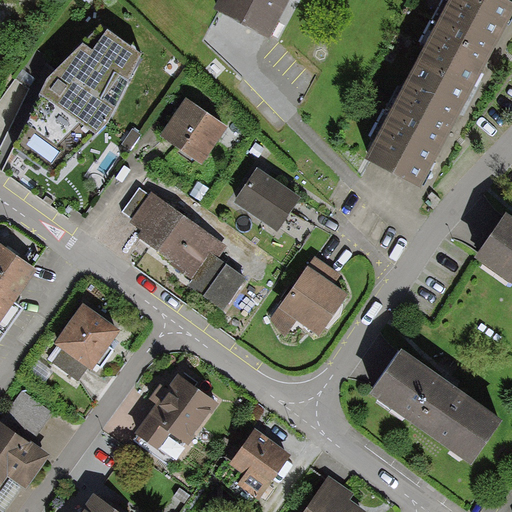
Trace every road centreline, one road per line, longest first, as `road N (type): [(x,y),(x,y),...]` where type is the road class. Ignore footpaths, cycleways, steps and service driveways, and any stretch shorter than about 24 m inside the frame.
road 1 (residential): [(299,417),(511,145)]
road 2 (residential): [(29,511),(173,319)]
road 3 (residential): [(173,319),(0,196)]
road 4 (residential): [(299,417),(173,319)]
road 5 (residential): [(427,511),(299,417)]
